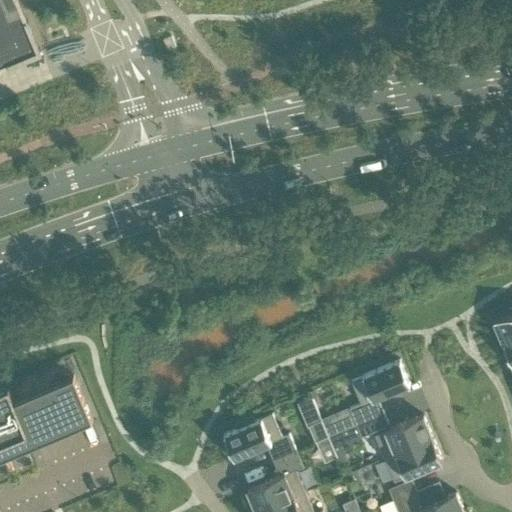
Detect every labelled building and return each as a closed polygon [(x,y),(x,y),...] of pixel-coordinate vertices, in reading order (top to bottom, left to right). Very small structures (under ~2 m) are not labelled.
[(0,0),(0,67),(41,50),(19,0),(0,0)] [(510,311),(494,318),(504,341),(511,337),(511,306),(509,308),(510,311)] [(504,341),(503,341),(511,361),(511,337),(504,341)] [(361,401),(350,406),(357,423),(384,411),(378,396),(410,382),(400,358),(351,378),(361,401)] [(0,457),(93,419),(74,375),(64,379),(14,400),(8,386),(0,389),(0,457)] [(357,423),(350,406),(322,418),(329,435),(357,423)] [(384,411),(357,423),(362,434),(389,423),(384,411)] [(237,427),(224,432),(234,456),(267,442),(273,458),(297,448),(290,432),(283,435),(273,412),(254,420),(253,415),(236,422),(237,427)] [(423,413),(375,433),(384,455),(433,435),(423,413)] [(322,418),(309,424),(309,425),(316,440),(329,435),(322,418)] [(329,435),(316,440),(320,448),(332,443),(329,435)] [(433,435),(384,455),(395,479),(443,459),(433,435)] [(280,473),(248,487),(257,509),(306,489),(297,468),(304,465),(297,448),(273,458),(280,473)] [(412,477),(389,487),(394,498),(417,488),(412,477)] [(417,488),(394,498),(399,511),(408,511),(464,511),(465,511),(456,490),(424,504),(417,488)] [(257,509),(258,511),(323,511),(322,508),(315,511),(306,489),(257,509)]
